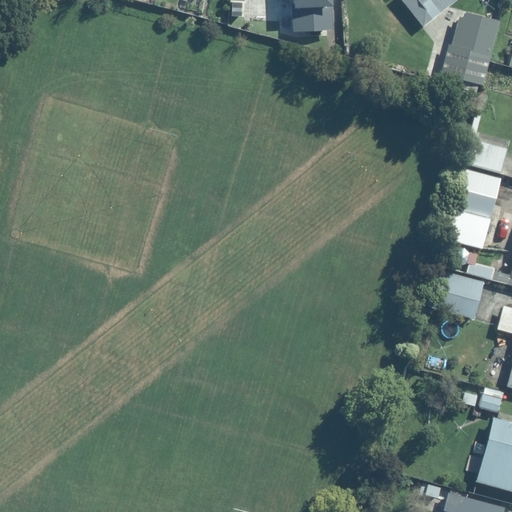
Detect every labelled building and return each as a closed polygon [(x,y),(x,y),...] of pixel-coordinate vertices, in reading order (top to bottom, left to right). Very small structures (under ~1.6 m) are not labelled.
[(269,0),(243,0),(242,24),(269,25),(269,0)] [(332,30),(331,0),(291,0),(292,31),(332,30)] [(455,0),(399,0),(421,28),(455,0)] [(480,88),(496,21),(461,13),(453,48),(445,46),(437,78),(480,88)] [(505,147),(474,139),(467,165),(498,173),(505,147)] [(499,178),(466,170),(463,170),(447,243),(486,251),(497,204),(493,203),(499,178)] [(482,280),(448,272),(446,271),(436,311),(472,320),(482,280)] [(511,333),(511,363),(506,386),(511,387),(511,307),(503,305),(497,329),(511,333)] [(501,392),(480,388),(476,407),(498,412),(501,392)] [(511,422),(489,416),(472,481),(511,491),(511,422)] [(442,511),(447,511),(495,511),(497,507),(447,493),(442,511)]
